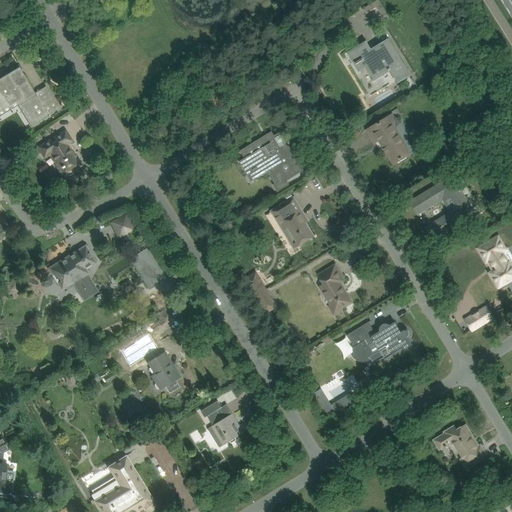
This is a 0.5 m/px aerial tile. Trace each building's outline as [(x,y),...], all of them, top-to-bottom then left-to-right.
[(383,17),(388,14),(379,0),(377,0),(363,9),(367,14),(377,8),(383,17)] [(366,43),(349,53),(356,65),(363,61),(367,68),(375,79),(383,74),(391,70),(398,82),(411,75),(403,62),(390,41),(389,40),(376,48),(378,51),(373,54),(371,52),(366,43)] [(19,67),(8,74),(0,78),(0,111),(17,101),(32,126),(49,116),(48,115),(59,108),(53,97),(41,104),(35,94),(37,93),(37,92),(35,93),(19,67)] [(387,118),(376,125),(368,130),(375,142),(379,140),(394,164),(409,154),(387,118)] [(66,131),(57,136),(54,138),(57,142),(53,144),(51,140),(37,149),(39,153),(41,152),(44,155),(51,151),(58,163),(55,164),(64,178),(71,173),(69,169),(79,163),(73,154),(72,155),(68,148),(68,147),(67,144),(71,141),(66,131)] [(286,181),(295,176),(303,170),(281,133),(274,137),(273,135),(265,140),(263,138),(241,151),(253,171),(265,164),(264,163),(267,162),(279,182),(274,185),(278,191),(289,184),(286,181)] [(419,197),(411,203),(418,214),(430,206),(429,204),(445,194),(456,212),(440,222),(439,220),(427,228),(434,239),(471,216),(467,211),(471,208),(455,183),(451,185),(448,180),(419,197)] [(272,211),(283,230),(294,248),(314,236),(308,227),(307,227),(305,223),(308,221),(294,198),(272,211)] [(111,222),(119,238),(136,229),(128,214),(111,222)] [(488,244),(479,249),(484,257),(485,256),(492,268),(494,271),(491,273),(501,290),(508,286),(506,283),(511,279),(511,256),(507,249),(506,250),(498,237),(488,244)] [(96,263),(91,254),(86,246),(75,252),(75,254),(60,263),(59,262),(49,269),(59,286),(69,279),(72,284),(73,283),(84,301),(99,292),(88,274),(86,269),(96,263)] [(148,249),(140,253),(135,256),(131,259),(150,289),(166,278),(148,249)] [(335,265),(327,270),(319,275),(324,284),(320,287),(324,293),(326,291),(333,304),(329,306),(334,315),(343,310),(342,308),(352,302),(344,290),(343,290),(339,283),(344,280),(335,265)] [(258,279),(249,284),(256,296),(265,291),(258,279)] [(125,292),(132,288),(129,282),(122,287),(125,292)] [(265,291),(256,296),(263,308),(272,302),(265,291)] [(169,296),(156,304),(160,310),(173,302),(169,296)] [(466,321),(472,330),(492,318),(486,308),(466,321)] [(368,322),(347,336),(354,347),(352,349),(355,354),(354,355),(354,356),(355,357),(356,358),(356,359),(357,360),(358,360),(360,361),(361,361),(362,361),(363,361),(364,361),(366,361),(367,361),(368,360),(369,359),(370,358),(369,357),(374,354),(380,351),(386,347),(389,348),(392,352),(403,345),(404,347),(405,349),(412,345),(407,337),(409,335),(409,334),(409,333),(409,332),(408,331),(407,330),(406,330),(405,330),(401,332),(395,322),(390,325),(388,324),(387,324),(385,323),(384,324),(383,324),(381,325),(381,326),(380,328),(380,329),(380,331),(375,334),(368,322)] [(299,350),(303,343),(294,338),(290,345),(299,350)] [(180,377),(165,352),(148,363),(159,381),(156,383),(155,385),(155,387),(156,389),(158,389),(160,389),(165,386),(169,394),(180,387),(175,380),(180,377)] [(58,365),(38,376),(41,382),(61,371),(58,365)] [(112,372),(103,377),(107,383),(115,378),(112,372)] [(65,375),(67,381),(75,379),(73,373),(65,375)] [(331,405),(323,391),(316,395),(329,417),(336,413),(332,406),(331,405)] [(345,398),(332,406),(336,413),(349,405),(345,398)] [(227,404),(222,407),(218,401),(201,411),(205,418),(208,416),(214,425),(208,429),(219,448),(248,430),(243,424),(240,426),(238,423),(237,423),(232,415),(233,415),(227,404)] [(468,470),(478,464),(486,458),(485,457),(487,455),(481,445),(479,446),(477,443),(475,444),(470,436),(472,435),(466,425),(457,430),(454,426),(445,432),(446,433),(434,440),(440,450),(453,442),(463,458),(461,459),(468,470)] [(0,493),(13,495),(14,483),(6,482),(4,481),(5,473),(7,473),(8,465),(2,464),(3,452),(9,449),(3,437),(0,438),(0,493)] [(101,511),(135,511),(144,507),(146,510),(150,511),(153,509),(154,505),(152,502),(153,501),(126,457),(108,467),(115,477),(92,491),(98,502),(96,503),(101,511)]
